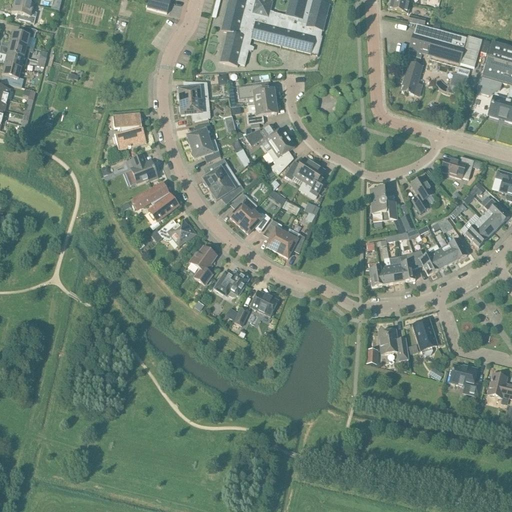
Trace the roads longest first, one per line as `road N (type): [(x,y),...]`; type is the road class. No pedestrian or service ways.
road 1 (residential): [(437,297),(359,306),(262,263),(212,223),(179,171),(163,105),(165,67),(195,0)]
road 2 (residential): [(443,137),(410,169),(362,173),(323,152),(298,125),(291,74)]
road 3 (residential): [(443,137),(381,114),(371,0)]
